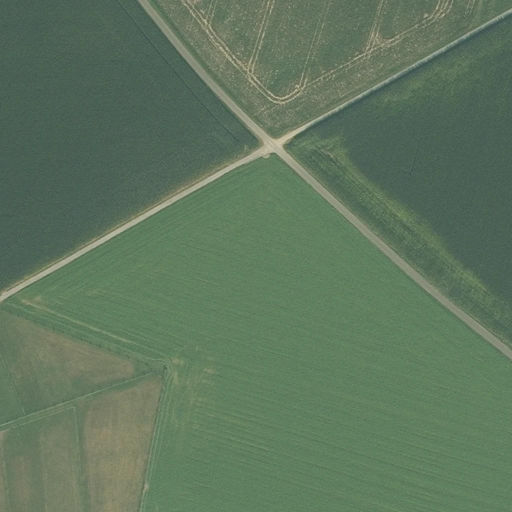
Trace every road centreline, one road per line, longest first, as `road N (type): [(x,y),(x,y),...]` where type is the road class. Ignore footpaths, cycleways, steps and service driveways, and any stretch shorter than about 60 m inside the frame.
road 1 (track): [(511,12),(0,298)]
road 2 (unclassified): [(511,359),(271,145),(142,0)]
